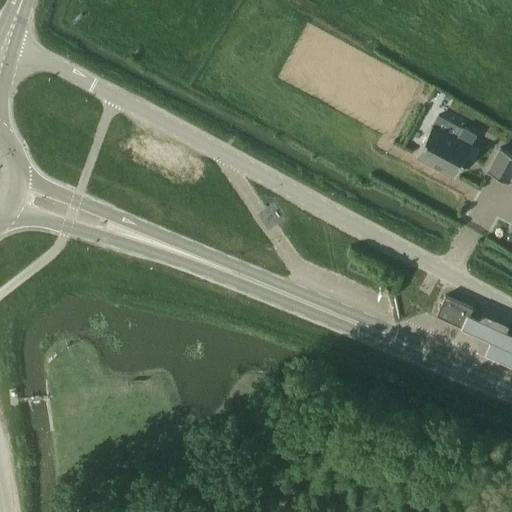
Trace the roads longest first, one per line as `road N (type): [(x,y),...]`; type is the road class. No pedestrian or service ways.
road 1 (unclassified): [(511,312),(367,228),(13,51)]
road 2 (primary): [(511,391),(157,246)]
road 3 (primary): [(157,246),(33,183),(15,165)]
road 4 (primary): [(1,223),(49,222),(157,246)]
